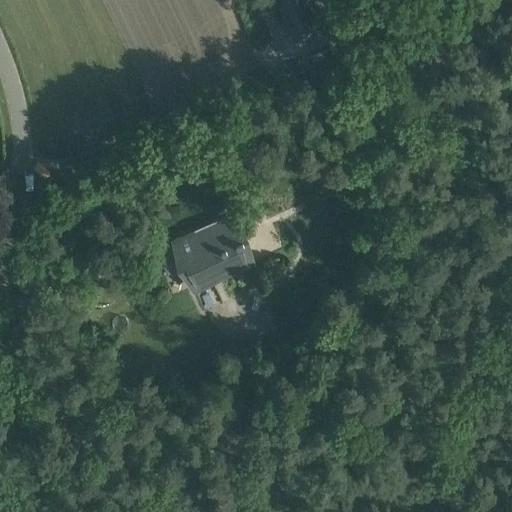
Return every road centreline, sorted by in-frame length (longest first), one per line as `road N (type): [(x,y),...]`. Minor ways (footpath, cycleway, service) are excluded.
road 1 (unclassified): [(48,511),(20,432),(5,349),(21,174),(16,108),(0,53)]
road 2 (unclassified): [(511,429),(368,453),(240,456),(111,511)]
road 3 (unknown): [(281,16),(16,217)]
